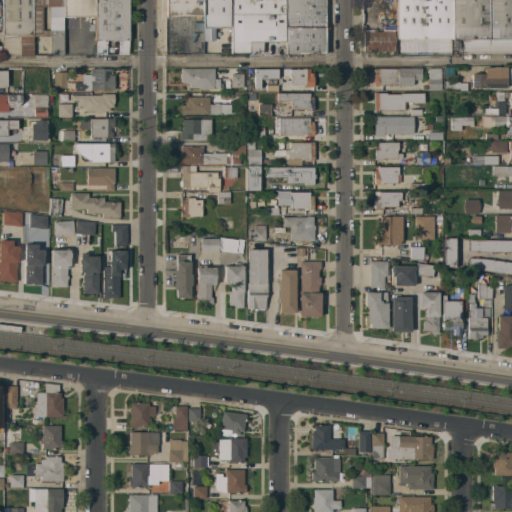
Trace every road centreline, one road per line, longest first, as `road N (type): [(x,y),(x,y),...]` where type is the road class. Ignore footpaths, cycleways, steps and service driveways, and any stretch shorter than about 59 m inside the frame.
road 1 (residential): [(511,433),(0,364)]
road 2 (tertiary): [(511,377),(0,308)]
road 3 (residential): [(345,0),(343,353)]
road 4 (residential): [(147,0),(145,327)]
road 5 (residential): [(99,377),(97,511)]
